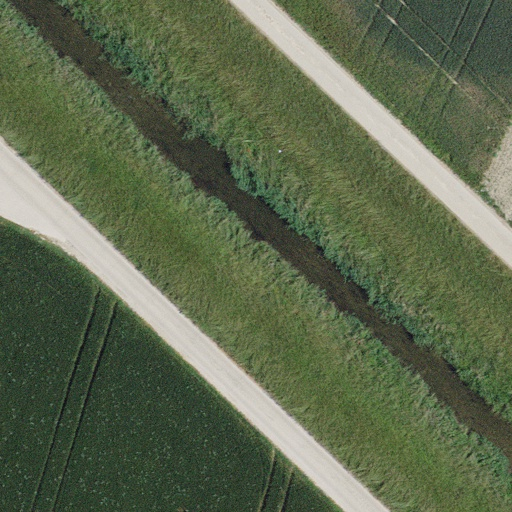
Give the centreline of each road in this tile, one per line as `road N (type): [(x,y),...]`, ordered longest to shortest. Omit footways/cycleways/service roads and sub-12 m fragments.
road 1 (track): [(0,163),(368,511)]
road 2 (track): [(511,251),(249,0)]
